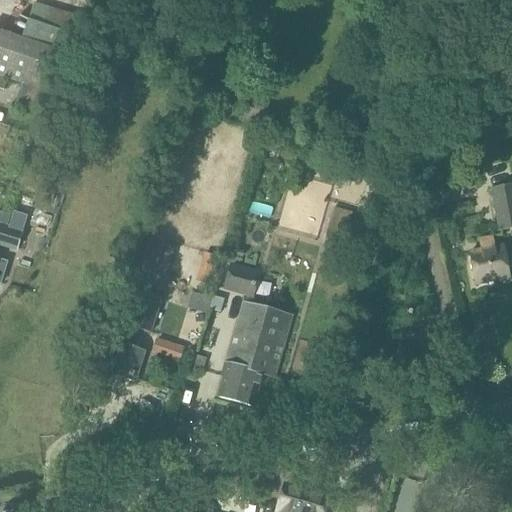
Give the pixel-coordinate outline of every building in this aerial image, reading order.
[(0,89),(4,91),(8,81),(47,94),(73,16),(35,4),(23,40),(0,31),(0,89)] [(511,185),(494,189),(501,231),(511,229),(511,185)] [(343,248),(353,213),(334,208),(323,243),(343,248)] [(0,245),(8,248),(13,228),(0,224),(0,245)] [(480,240),(482,250),(470,253),(476,285),(510,279),(504,247),(495,248),(493,238),(480,240)] [(212,287),(221,259),(205,255),(197,282),(212,287)] [(221,378),(223,378),(218,397),(254,408),(263,376),(275,379),(292,316),(254,305),(262,273),(231,265),(224,292),(244,297),(243,302),(226,363),(225,363),(221,378)] [(139,292),(128,326),(152,334),(158,336),(162,322),(156,320),(163,300),(139,292)] [(125,337),(122,344),(112,376),(135,383),(146,351),(136,348),(139,340),(126,335),(125,337)] [(158,340),(155,347),(153,353),(180,363),(184,349),(158,340)] [(277,511),(301,511),(308,492),(285,486),(277,511)] [(301,511),(325,511),(329,498),(308,492),(301,511)]
